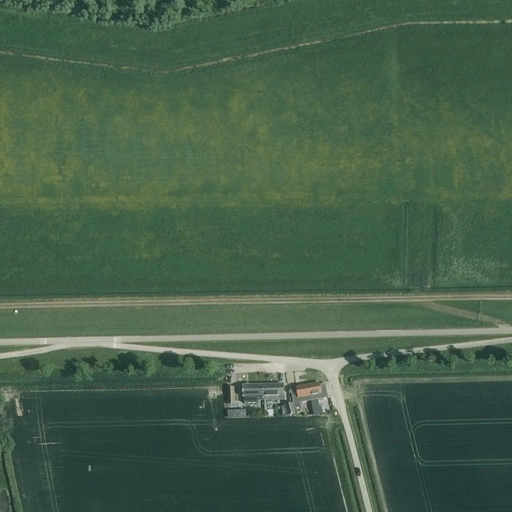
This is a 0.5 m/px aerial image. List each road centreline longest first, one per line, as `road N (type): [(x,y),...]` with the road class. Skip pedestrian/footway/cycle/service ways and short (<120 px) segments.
road 1 (track): [(0,306),(511,297)]
road 2 (unclassified): [(511,333),(71,339)]
road 3 (unclassified): [(327,363),(71,339)]
road 4 (unclassified): [(327,363),(511,339)]
road 5 (unclassified): [(366,511),(327,363)]
